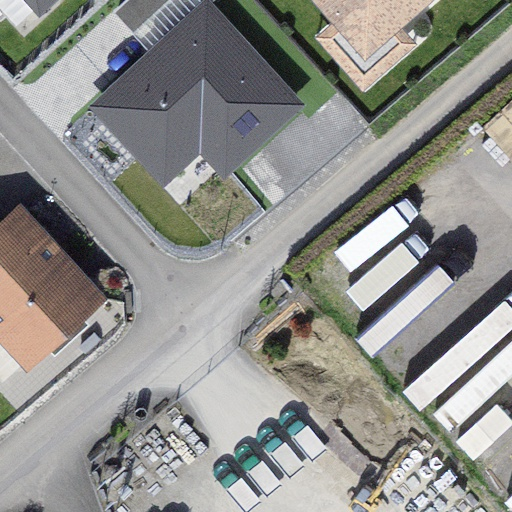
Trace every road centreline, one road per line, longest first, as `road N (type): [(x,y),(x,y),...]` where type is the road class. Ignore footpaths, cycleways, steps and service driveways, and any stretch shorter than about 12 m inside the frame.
road 1 (residential): [(511,57),(197,322)]
road 2 (residential): [(197,322),(0,109)]
road 3 (residential): [(197,322),(0,486)]
